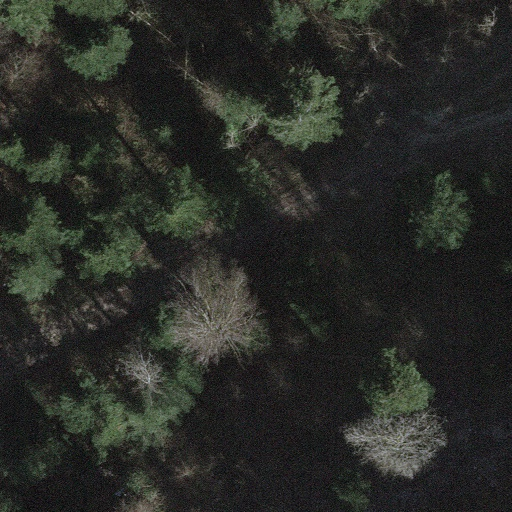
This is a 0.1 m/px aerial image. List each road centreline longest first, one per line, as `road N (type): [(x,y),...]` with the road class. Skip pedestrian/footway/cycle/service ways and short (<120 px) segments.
road 1 (track): [(0,359),(511,60)]
road 2 (track): [(511,421),(376,511)]
road 3 (track): [(373,138),(511,109)]
